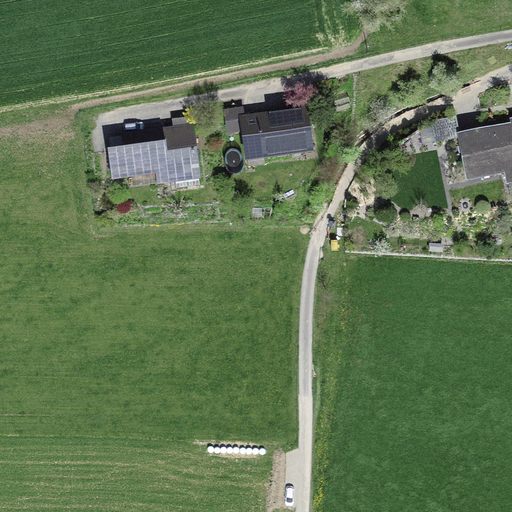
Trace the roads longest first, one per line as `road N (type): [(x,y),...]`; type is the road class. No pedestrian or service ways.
road 1 (residential): [(511,68),(410,111),(357,152),(322,221),(308,274),(304,394)]
road 2 (residential): [(111,120),(511,34)]
